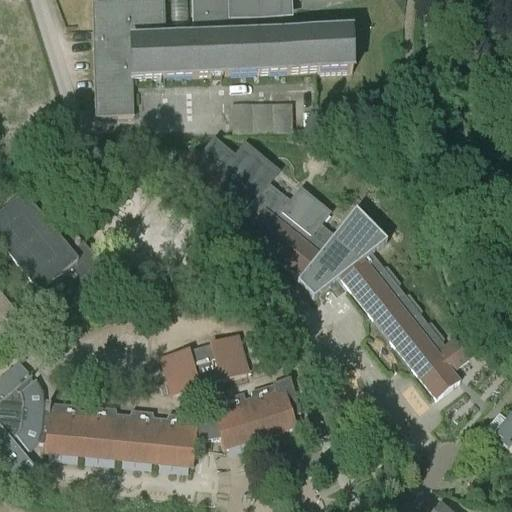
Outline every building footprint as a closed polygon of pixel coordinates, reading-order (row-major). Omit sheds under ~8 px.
[(94,0),(95,8),(91,8),(95,121),(133,120),(132,83),(352,76),(351,37),(256,40),(256,20),(279,20),(278,0),(94,0)] [(345,289),(351,297),(436,405),(459,387),(451,377),(468,363),(454,344),(443,352),(441,349),(443,344),(430,328),(424,328),(419,321),(421,316),(408,300),(402,300),(397,293),(399,288),(386,272),(381,273),(370,260),(386,247),(355,216),(334,242),(318,229),(321,225),(294,202),(290,207),(268,190),(278,176),(246,149),(234,162),(213,145),(202,162),(192,155),(172,180),(201,204),(234,231),(235,229),(301,283),(297,288),(324,316),(336,306),(332,302),(345,289)] [(168,183),(179,169),(156,150),(145,164),(168,183)] [(36,299),(55,323),(108,280),(44,202),(32,212),(22,200),(0,218),(0,251),(38,298),(36,299)] [(0,335),(18,320),(0,298),(0,335)] [(220,404),(220,409),(213,387),(220,385),(221,386),(246,378),(235,341),(210,348),(210,349),(187,356),(187,355),(161,362),(172,400),(198,393),(197,391),(204,389),(212,416),(203,418),(202,427),(190,426),(189,421),(167,419),(166,424),(153,422),(152,418),(131,416),(129,420),(116,419),(115,414),(94,412),(92,417),(79,415),(78,410),(48,407),(48,412),(45,411),(44,415),(42,415),(42,411),(41,398),(34,385),(32,387),(29,384),(30,384),(17,368),(0,382),(0,486),(8,496),(35,474),(22,458),(25,455),(27,458),(36,448),(44,449),(43,457),(192,472),(195,444),(204,445),(213,445),(219,443),(222,454),(294,434),(291,422),(300,420),(289,382),(272,387),(272,389),(249,395),(250,403),(244,405),(242,398),(220,404)] [(485,432),(495,441),(511,456),(511,422),(508,427),(498,418),(485,432)]
